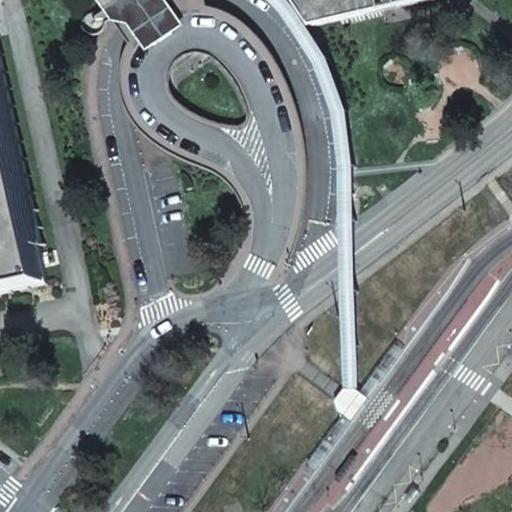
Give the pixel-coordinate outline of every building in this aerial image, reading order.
[(100,0),(109,11),(123,0),(295,0),(312,23),(381,8),(380,7),(398,3),(398,4),(417,0),(0,0),(0,292),(46,283),(0,68),(0,0),(100,0)] [(200,0),(123,0),(109,11),(123,31),(147,63),(156,77),(172,65),(173,67),(206,40),(206,38),(207,38),(204,23),(200,0)] [(449,333),(431,357),(439,363),(457,339),(449,333)] [(357,389),(346,389),(337,402),(339,414),(344,417),(310,465),(318,471),(406,353),(397,346),(368,383),(363,393),(357,389)] [(397,419),(389,413),(372,437),(380,443),(397,419)]
